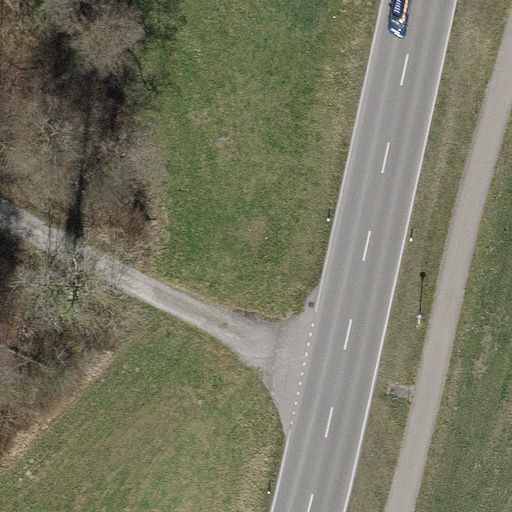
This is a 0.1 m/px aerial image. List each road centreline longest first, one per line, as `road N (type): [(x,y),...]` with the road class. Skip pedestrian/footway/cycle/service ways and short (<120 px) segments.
road 1 (secondary): [(419,0),(309,511)]
road 2 (track): [(339,380),(0,212)]
